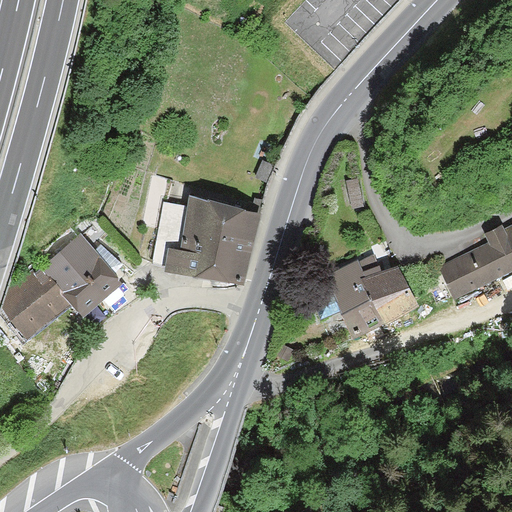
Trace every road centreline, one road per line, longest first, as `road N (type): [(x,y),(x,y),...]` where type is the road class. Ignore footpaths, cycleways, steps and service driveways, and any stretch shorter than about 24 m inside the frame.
road 1 (secondary): [(259,307),(314,142),(437,0)]
road 2 (motorway): [(0,231),(62,0)]
road 3 (secondary): [(259,307),(204,399),(97,475)]
road 4 (secondary): [(200,511),(259,307)]
